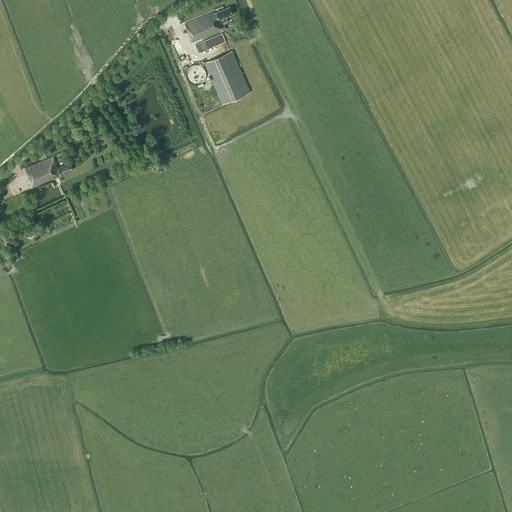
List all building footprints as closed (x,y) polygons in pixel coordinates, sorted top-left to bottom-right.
[(211,12),(185,24),(193,42),(222,29),(221,28),(218,20),(233,14),(230,6),(215,13),(214,11),(212,12),(211,12)] [(232,50),(204,62),(222,104),(250,92),(232,50)] [(193,81),(196,82),(200,82),(202,80),(205,78),(206,75),(206,72),(205,69),(203,66),(201,65),(198,64),(195,65),(192,66),(190,67),(189,70),(188,73),(189,76),(191,79),(193,81)] [(33,188),(37,187),(37,186),(52,179),(53,180),(55,179),(54,178),(73,170),(70,162),(58,167),(54,156),(39,162),(25,167),(33,188)] [(18,194),(3,200),(6,209),(17,204),(17,202),(21,200),(18,194)]
